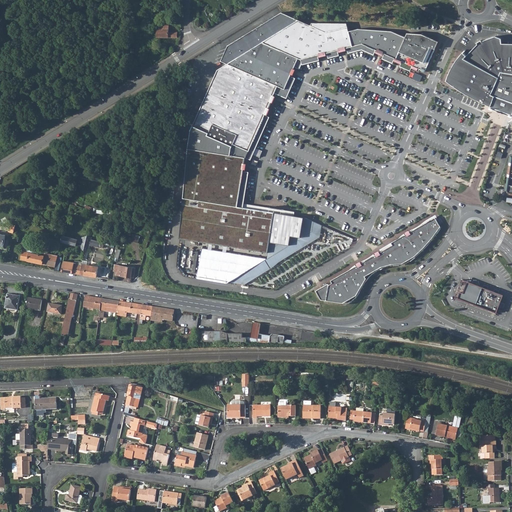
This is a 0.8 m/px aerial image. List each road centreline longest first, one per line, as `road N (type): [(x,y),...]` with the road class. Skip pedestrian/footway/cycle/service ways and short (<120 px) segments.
road 1 (secondary): [(338,325),(0,272)]
road 2 (secondary): [(0,169),(191,50)]
road 3 (residential): [(106,469),(119,382),(0,384)]
road 4 (track): [(324,323),(345,339),(511,358)]
road 5 (residential): [(310,438),(291,429),(227,433),(209,485)]
